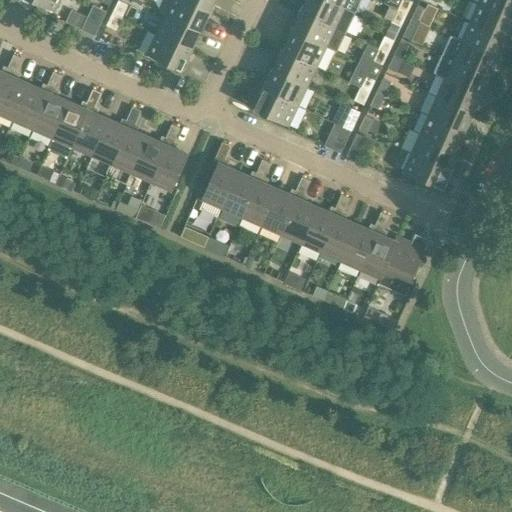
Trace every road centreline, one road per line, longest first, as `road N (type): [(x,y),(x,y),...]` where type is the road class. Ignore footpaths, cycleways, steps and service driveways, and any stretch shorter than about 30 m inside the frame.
road 1 (tertiary): [(511,380),(476,354),(458,300),(459,272),(511,147)]
road 2 (residential): [(440,223),(229,125),(206,104)]
road 3 (residential): [(206,104),(190,111),(0,28)]
